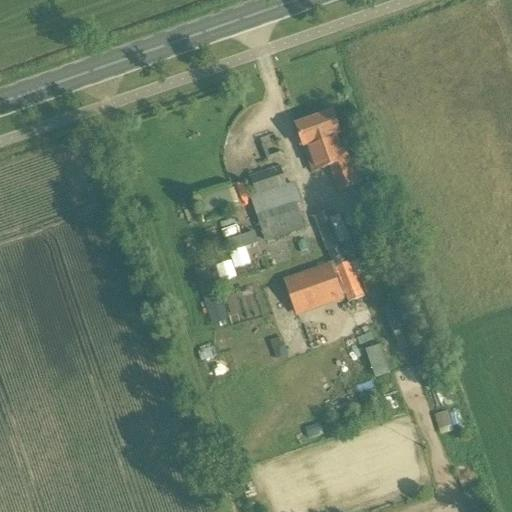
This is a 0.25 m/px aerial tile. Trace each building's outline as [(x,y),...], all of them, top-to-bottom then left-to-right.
[(356,181),(334,114),(297,126),(305,148),(307,148),(313,167),(317,166),(317,165),(330,161),(338,187),(356,181)] [(256,195),(284,186),(279,170),(251,179),(256,195)] [(373,248),(393,241),(373,184),(359,189),(362,200),(359,201),(362,208),(359,209),(373,248)] [(200,200),(205,216),(239,205),(234,189),(200,200)] [(296,203),(257,215),(260,225),(263,234),(265,241),(304,229),(296,203)] [(230,235),(257,227),(252,212),(226,219),(230,235)] [(348,304),(364,297),(330,212),(313,218),(348,304)] [(337,219),(343,244),(354,241),(348,216),(337,219)] [(246,246),(261,242),(259,231),(243,235),(246,246)] [(380,261),(377,262),(380,271),(400,265),(397,256),(380,261)] [(343,301),(330,263),(283,280),(296,318),(343,301)] [(409,291),(400,267),(379,274),(388,298),(387,298),(399,333),(402,332),(415,368),(434,361),(421,326),(423,325),(410,290),(409,291)] [(307,333),(291,340),(298,359),(315,353),(307,333)] [(200,362),(216,357),(214,348),(198,353),(200,362)] [(487,511),(482,495),(465,500),(468,511),(487,511)]
